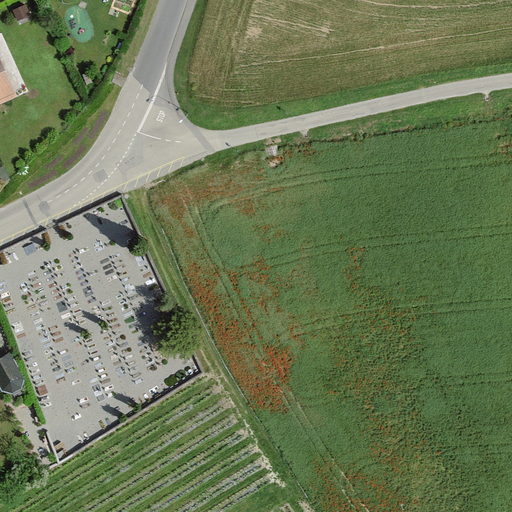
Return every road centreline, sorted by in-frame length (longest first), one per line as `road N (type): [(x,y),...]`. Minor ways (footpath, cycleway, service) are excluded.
road 1 (unclassified): [(511,81),(195,143),(124,125)]
road 2 (residential): [(124,125),(80,183),(0,228)]
road 3 (unclassified): [(124,125),(176,0)]
